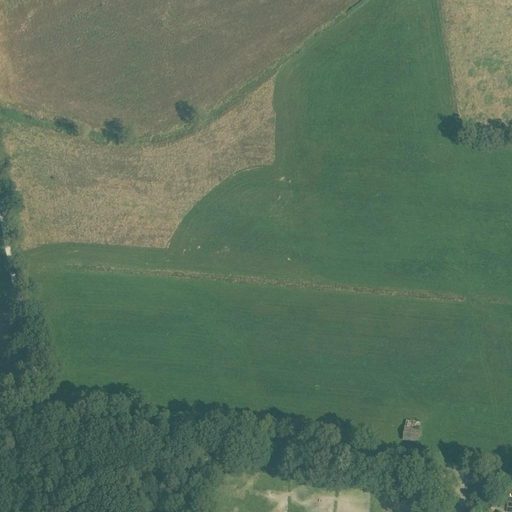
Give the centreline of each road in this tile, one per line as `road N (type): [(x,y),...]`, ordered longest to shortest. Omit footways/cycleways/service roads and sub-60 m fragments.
road 1 (unclassified): [(511,479),(0,415)]
road 2 (track): [(0,210),(41,421)]
